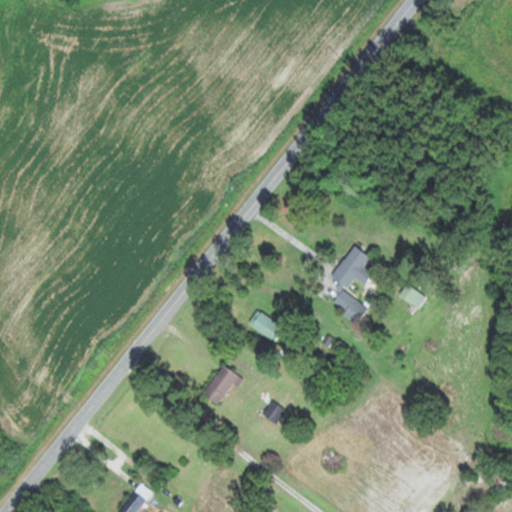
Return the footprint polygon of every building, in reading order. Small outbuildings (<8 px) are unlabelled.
[(367,307),(345,291),(355,278),(365,285),(373,273),(364,266),(370,257),(354,245),(331,276),(342,284),(328,303),(356,323),(367,307)] [(399,294),(417,307),(425,297),(408,283),(399,294)] [(273,341),(283,326),(257,310),(248,324),(273,341)] [(237,385),(242,378),(222,364),(197,398),(213,409),(233,382),(237,385)] [(116,511),(135,511),(145,500),(133,490),(116,511)]
